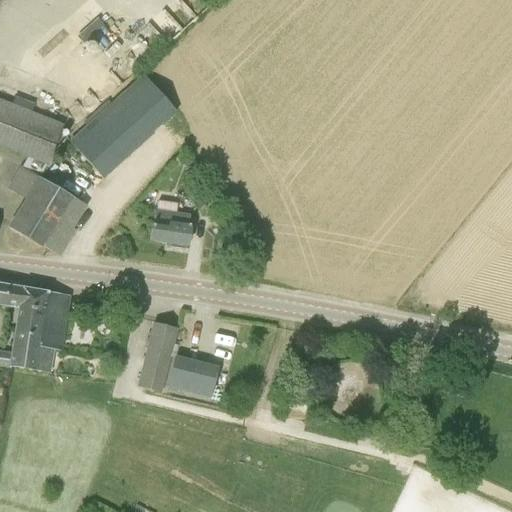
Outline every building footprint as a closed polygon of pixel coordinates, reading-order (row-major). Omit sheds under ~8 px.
[(94,35),(87,27),(77,36),(84,44),(94,35)] [(73,137),(107,174),(181,106),(147,69),(73,137)] [(39,179),(39,178),(38,178),(46,166),(47,166),(63,125),(0,100),(0,147),(27,158),(22,167),(21,166),(7,189),(25,201),(38,179),(39,179)] [(190,172),(197,166),(188,155),(182,160),(190,172)] [(81,212),(85,205),(39,178),(39,179),(38,179),(25,201),(19,212),(8,229),(40,248),(41,246),(58,257),(74,231),(70,229),(81,212)] [(203,217),(223,204),(209,184),(190,199),(203,217)] [(189,227),(189,226),(191,215),(155,209),(154,222),(152,222),(149,242),(186,247),(189,227)] [(0,305),(5,306),(9,287),(0,285),(0,305)] [(69,297),(47,293),(22,289),(19,309),(15,332),(39,336),(37,347),(51,349),(51,350),(54,350),(61,351),(69,297)] [(137,388),(160,393),(176,329),(153,324),(137,388)] [(0,367),(50,375),(54,350),(51,350),(51,349),(37,347),(39,336),(15,332),(12,354),(0,352),(0,367)] [(207,406),(211,389),(216,369),(175,359),(166,395),(207,406)]
